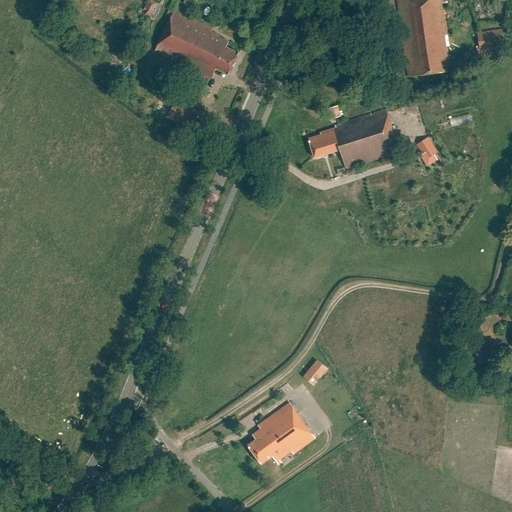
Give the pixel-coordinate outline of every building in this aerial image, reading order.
[(155,0),(142,0),(138,11),(154,19),(162,3),(155,0)] [(443,0),(397,0),(408,78),(451,72),(448,48),(450,48),(445,14),(446,14),(443,0)] [(210,30),(212,27),(175,9),(155,51),(212,78),(216,69),(229,75),(239,53),(227,47),(229,41),(219,36),(219,34),(210,30)] [(503,30),(478,34),(480,52),(505,48),(503,30)] [(184,83),(185,83),(181,89),(188,94),(192,88),(190,87),(194,82),(188,77),(184,83)] [(178,97),(166,115),(188,130),(200,112),(178,97)] [(339,106),(327,109),(330,120),(342,117),(339,106)] [(395,140),(396,139),(386,110),(340,125),(336,127),(336,128),(320,133),(321,135),(309,139),(315,158),(341,150),(347,169),(399,153),(395,140)] [(469,113),(447,118),(449,126),(471,120),(469,113)] [(435,152),(427,138),(418,144),(429,162),(440,156),(437,151),(435,152)] [(313,365),(303,376),(314,385),(324,373),(313,365)] [(258,428),(260,430),(253,436),(256,440),(249,446),(262,464),(272,457),(279,466),(315,439),(290,404),(258,428)]
